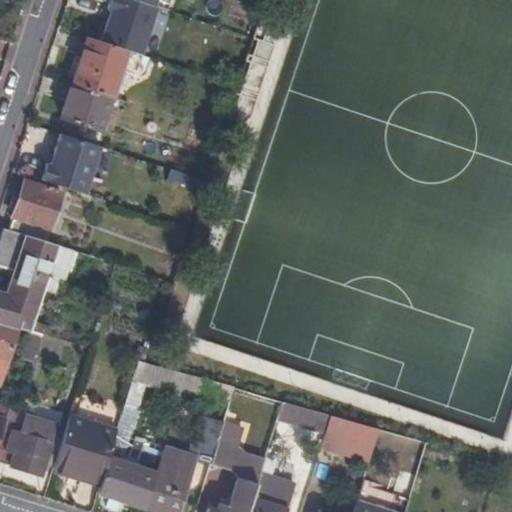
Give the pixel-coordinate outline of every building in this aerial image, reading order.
[(110,10),(100,41),(127,50),(139,54),(154,7),(133,0),(108,0),(105,9),(110,10)] [(133,0),(154,7),(165,10),(168,0),(133,0)] [(227,124),(238,127),(271,28),(258,24),(227,124)] [(109,97),(112,98),(120,70),(127,50),(100,41),(86,37),(70,85),(83,89),(109,97)] [(135,75),(142,55),(139,54),(127,50),(120,70),(135,75)] [(98,130),(109,97),(83,89),(70,85),(60,118),(98,130)] [(75,191),(83,193),(98,146),(89,143),(57,133),(47,163),(44,162),(38,179),(75,191)] [(198,188),(201,180),(166,168),(163,178),(186,186),(187,185),(198,188)] [(7,229),(43,241),(59,193),(23,182),(7,229)] [(27,331),(28,330),(41,290),(56,245),(43,241),(7,229),(2,228),(0,235),(0,265),(15,270),(6,296),(0,294),(0,322),(15,327),(27,331)] [(61,279),(71,250),(56,245),(41,290),(51,293),(56,278),(61,279)] [(0,378),(15,327),(0,322),(0,378)] [(32,359),(40,334),(31,332),(28,330),(27,331),(19,355),(32,359)] [(180,389),(184,375),(144,363),(137,361),(133,375),(180,389)] [(227,406),(233,388),(184,375),(180,389),(179,391),(227,406)] [(329,416),(305,409),(281,402),(276,418),(324,432),(329,416)] [(0,461),(10,431),(17,409),(5,405),(0,423),(0,461)] [(0,462),(0,464),(39,476),(46,456),(49,457),(54,444),(47,442),(53,423),(23,413),(17,433),(10,431),(0,461),(0,462)] [(133,419),(120,415),(115,431),(99,483),(95,494),(107,498),(109,495),(144,506),(154,472),(120,461),(133,419)] [(210,463),(223,422),(196,415),(184,453),(194,456),(193,459),(210,464),(210,463)] [(99,483),(115,431),(67,416),(51,469),(99,483)] [(246,511),(259,472),(263,458),(245,453),(234,445),(239,426),(223,421),(223,422),(210,463),(227,468),(236,476),(226,509),(220,507),(219,511),(206,508),(204,511),(246,511)] [(184,453),(163,446),(154,472),(144,506),(161,511),(177,511),(187,483),(186,482),(193,459),(194,456),(184,453)] [(284,511),(293,483),(259,472),(246,511),(284,511)] [(208,486),(206,504),(223,506),(226,488),(208,486)] [(393,511),(356,500),(351,511),(393,511)]
